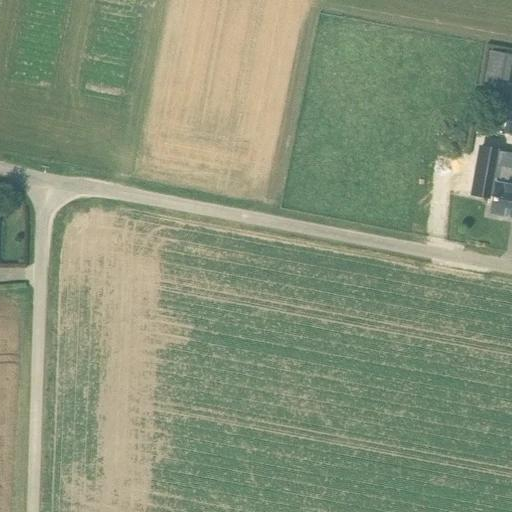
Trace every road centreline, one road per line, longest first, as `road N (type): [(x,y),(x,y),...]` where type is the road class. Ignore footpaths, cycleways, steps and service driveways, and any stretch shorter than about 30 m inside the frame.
road 1 (unclassified): [(511,268),(43,180)]
road 2 (unclassified): [(32,511),(43,180)]
